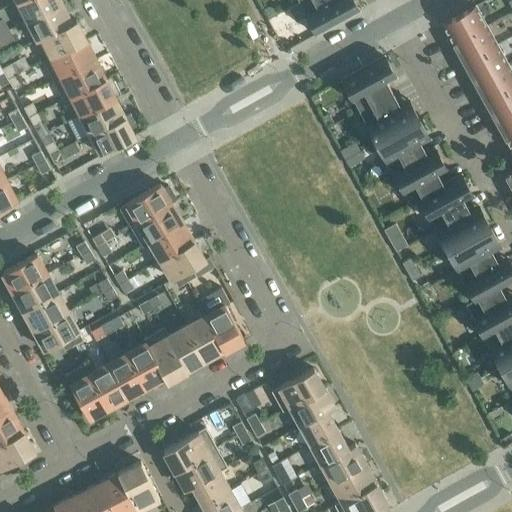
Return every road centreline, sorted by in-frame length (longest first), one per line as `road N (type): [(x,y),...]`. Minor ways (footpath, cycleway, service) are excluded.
road 1 (residential): [(392,19),(175,143)]
road 2 (residential): [(286,344),(72,458)]
road 3 (residential): [(286,344),(175,143)]
road 4 (residential): [(175,143),(0,238)]
road 5 (residential): [(472,167),(392,19)]
road 6 (residential): [(175,143),(97,0)]
road 7 (residential): [(72,458),(0,322)]
